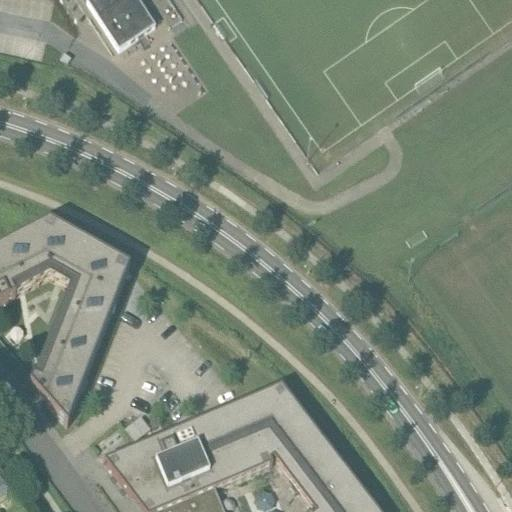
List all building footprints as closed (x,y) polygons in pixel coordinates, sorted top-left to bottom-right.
[(81,0),(119,55),(154,32),(132,0),(81,0)] [(0,307),(15,300),(11,293),(48,274),(77,290),(40,384),(32,381),(29,388),(67,430),(128,273),(48,228),(41,231),(0,252),(0,307)] [(103,464),(129,497),(140,501),(148,511),(220,511),(213,493),(271,469),(270,464),(272,462),(310,511),(373,511),(280,390),(187,429),(103,464)] [(136,442),(152,430),(143,418),(127,430),(136,442)] [(0,498),(9,492),(0,480),(0,498)]
